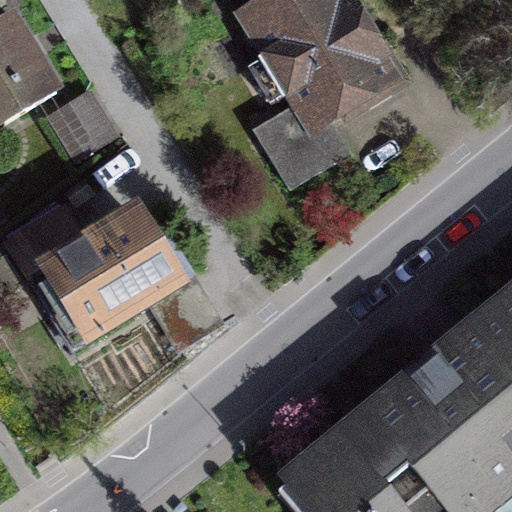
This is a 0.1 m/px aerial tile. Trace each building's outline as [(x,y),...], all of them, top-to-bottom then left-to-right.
[(328,118),(390,79),(376,56),(381,53),(352,6),(347,9),(341,0),(281,0),(247,21),(268,55),(262,59),(260,69),(276,94),(286,99),(292,95),(311,125),(267,153),(290,191),(350,153),(328,118)] [(10,21),(0,26),(0,128),(55,95),(10,21)] [(91,93),(50,119),(80,166),(121,141),(91,93)] [(149,245),(132,219),(86,248),(69,221),(12,256),(72,351),(150,302),(181,351),(216,329),(159,239),(149,245)] [(511,305),(495,319),(511,339),(511,305)] [(511,486),(511,339),(495,319),(393,402),(482,511),(511,486)] [(480,511),(482,511),(393,402),(289,486),(310,511),(480,511)]
